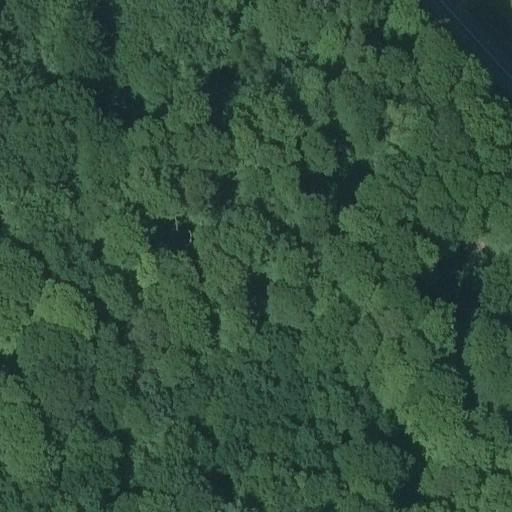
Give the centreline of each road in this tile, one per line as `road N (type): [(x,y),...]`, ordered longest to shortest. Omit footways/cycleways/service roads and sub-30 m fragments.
road 1 (track): [(376,511),(276,442),(179,348),(109,245),(60,125),(0,80)]
road 2 (track): [(311,0),(416,119),(511,297)]
